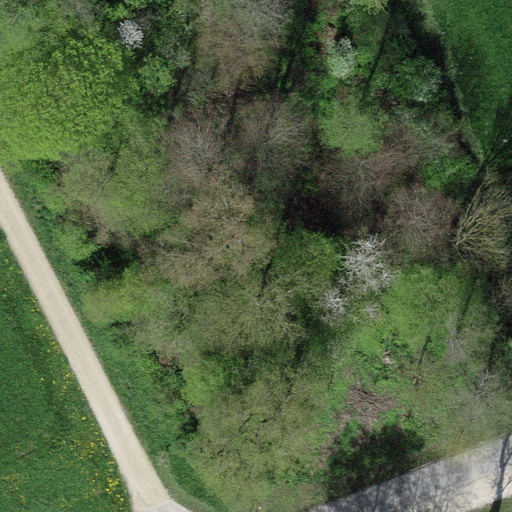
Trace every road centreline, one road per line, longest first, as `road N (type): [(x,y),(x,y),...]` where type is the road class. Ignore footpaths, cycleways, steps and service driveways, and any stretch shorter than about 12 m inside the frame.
road 1 (track): [(0,222),(146,511)]
road 2 (residential): [(511,457),(378,511)]
